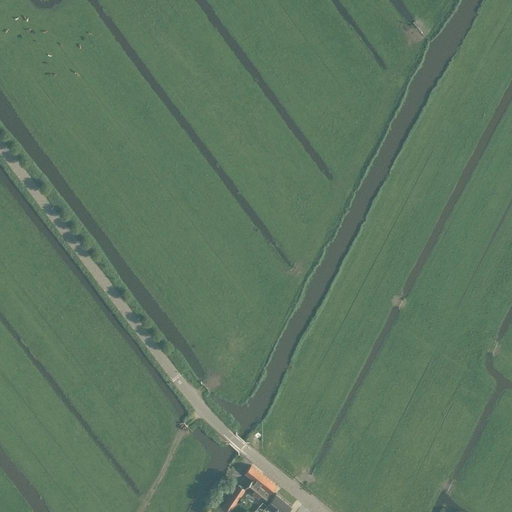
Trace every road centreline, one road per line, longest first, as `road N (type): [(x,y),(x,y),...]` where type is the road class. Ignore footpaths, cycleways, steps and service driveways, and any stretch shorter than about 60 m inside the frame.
road 1 (tertiary): [(331,511),(194,394),(0,138)]
road 2 (track): [(138,511),(186,420),(204,404)]
